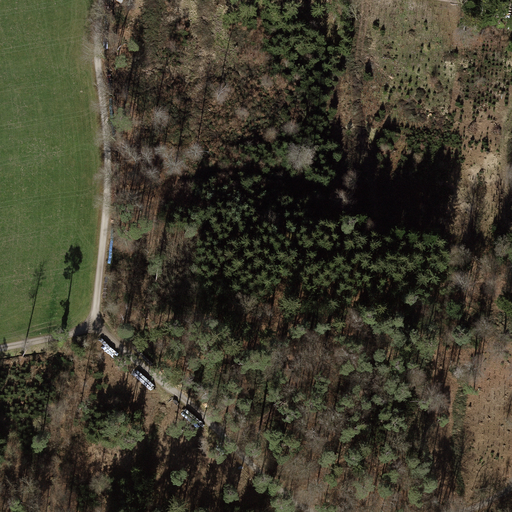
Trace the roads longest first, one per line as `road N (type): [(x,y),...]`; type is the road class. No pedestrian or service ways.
road 1 (track): [(0,348),(75,334),(99,310),(108,199),(97,37),(102,0)]
road 2 (track): [(92,324),(282,494),(316,511)]
